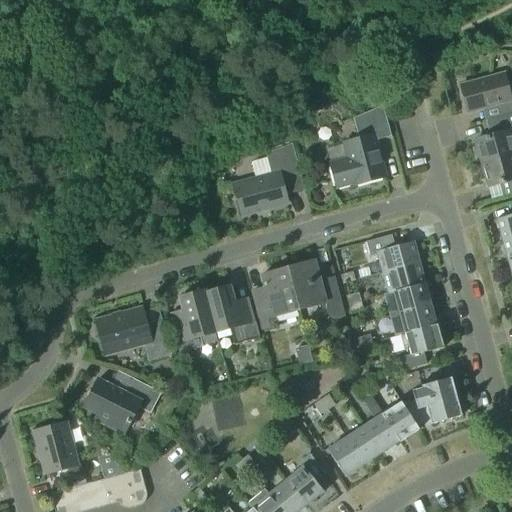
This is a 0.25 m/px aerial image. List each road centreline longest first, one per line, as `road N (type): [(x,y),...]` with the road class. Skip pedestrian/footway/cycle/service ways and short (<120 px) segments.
road 1 (residential): [(0,402),(39,370),(55,317),(74,295),(442,195)]
road 2 (residential): [(511,443),(442,195)]
road 3 (track): [(0,63),(88,28),(198,0)]
road 4 (track): [(298,0),(354,82),(403,63)]
road 5 (residential): [(511,454),(470,465),(383,511)]
